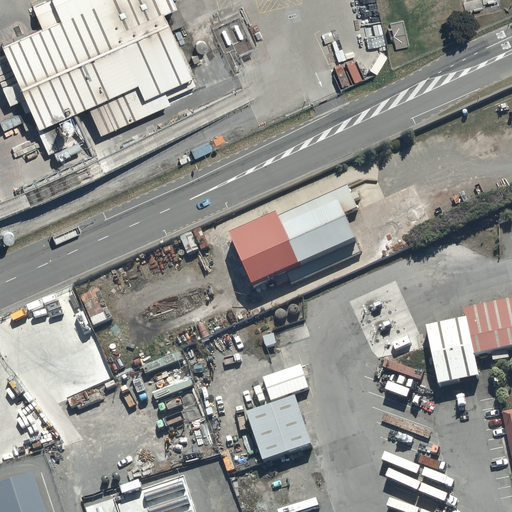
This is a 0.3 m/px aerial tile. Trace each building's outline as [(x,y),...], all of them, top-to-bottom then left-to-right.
[(42,23),(0,40),(36,123),(90,100),(103,130),(151,109),(145,95),(193,74),(163,5),(173,0),(43,0),(34,4),(42,23)] [(199,55),(200,55),(203,55),(204,54),(205,53),(206,53),(206,52),(206,51),(207,51),(207,50),(207,49),(207,48),(207,47),(206,46),(206,45),(205,44),(204,44),(204,43),(203,43),(202,43),(201,43),(201,42),(200,42),(200,43),(199,43),(198,43),(197,43),(197,44),(196,44),(196,45),(195,45),(195,46),(195,47),(194,47),(194,48),(194,49),(194,50),(195,51),(195,52),(196,53),(197,54),(198,54),(198,55),(199,55)] [(417,191),(413,184),(378,203),(381,209),(417,191)] [(274,205),(224,229),(248,279),(351,230),(330,186),(276,211),(274,205)] [(511,288),(464,299),(473,342),(511,333),(511,288)] [(476,368),(463,309),(419,319),(432,377),(476,368)] [(275,337),(263,340),(266,352),(277,349),(275,337)] [(430,378),(395,365),(392,373),(427,385),(430,378)] [(289,391),(244,406),(258,449),(304,434),(289,391)] [(421,410),(382,396),(380,403),(418,417),(421,410)] [(511,402),(503,404),(511,444),(511,402)] [(145,457),(135,432),(117,439),(126,464),(145,457)] [(43,511),(28,465),(0,474),(0,511),(43,511)]
